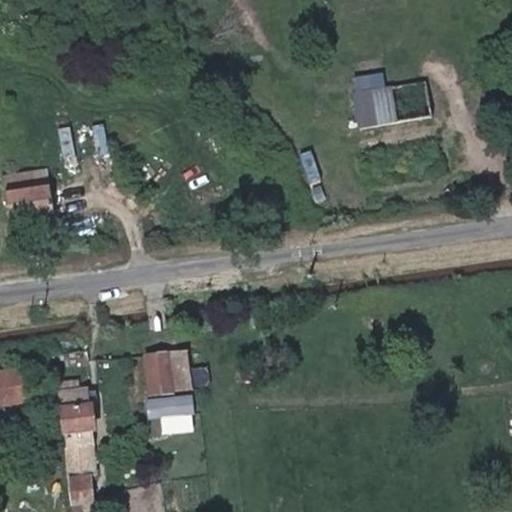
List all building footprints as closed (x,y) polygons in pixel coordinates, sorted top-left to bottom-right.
[(355,95),(359,129),(397,123),(392,89),(355,95)] [(64,125),(65,153),(109,153),(109,124),(64,125)] [(399,148),(363,155),(368,186),(404,180),(399,148)] [(46,172),(2,178),(8,224),(51,219),(46,172)] [(194,392),(189,352),(145,357),(151,398),(194,392)] [(0,404),(27,400),(25,382),(23,369),(0,371),(0,404)] [(35,381),(25,382),(27,400),(37,399),(35,381)] [(90,406),(88,390),(59,394),(73,511),(96,509),(92,478),(99,476),(95,436),(99,436),(95,406),(90,406)] [(43,412),(41,398),(37,399),(27,400),(29,414),(43,412)]
